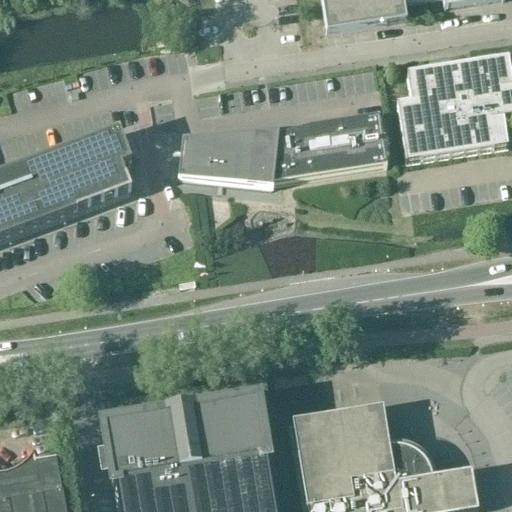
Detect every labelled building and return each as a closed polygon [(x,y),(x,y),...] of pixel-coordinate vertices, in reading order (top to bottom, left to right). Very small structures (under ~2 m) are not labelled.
[(320,0),(323,21),(324,27),(326,39),(405,26),(404,15),(403,9),(442,3),(444,14),(504,5),(503,0),(320,0)] [(406,170),(421,167),(508,154),(503,125),(511,123),(511,89),(508,64),(406,80),(411,108),(396,110),(406,170)] [(91,74),(96,98),(107,96),(102,71),(91,74)] [(25,101),(55,95),(52,79),(22,86),(25,101)] [(254,147),(253,154),(182,146),(177,185),(271,196),(272,191),(386,173),(378,123),(309,134),(273,144),(272,156),(262,155),(263,148),(254,147)] [(0,248),(130,200),(121,174),(131,171),(128,162),(119,138),(0,182),(0,248)] [(115,501),(118,501),(119,511),(271,511),(266,476),(268,475),(258,416),(105,442),(115,501)] [(291,431),(305,511),(476,511),(470,479),(432,485),(429,477),(422,466),(421,456),(420,455),(410,457),(388,454),(382,416),(291,431)] [(0,511),(65,511),(56,458),(0,467),(0,511)]
